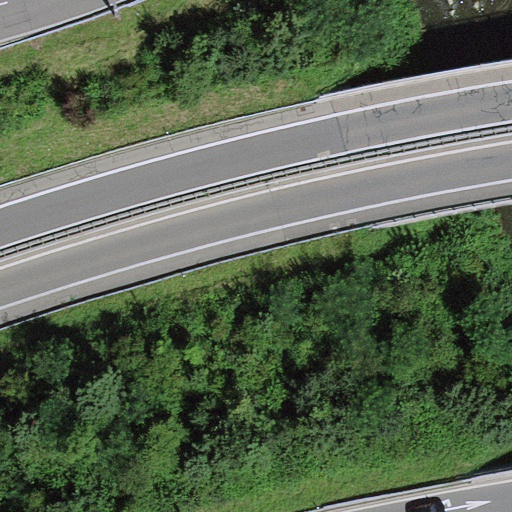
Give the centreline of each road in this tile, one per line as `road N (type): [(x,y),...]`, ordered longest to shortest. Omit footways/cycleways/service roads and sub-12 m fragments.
road 1 (motorway): [(0,290),(81,261),(338,195),(511,160)]
road 2 (primary): [(511,101),(321,139),(0,227)]
